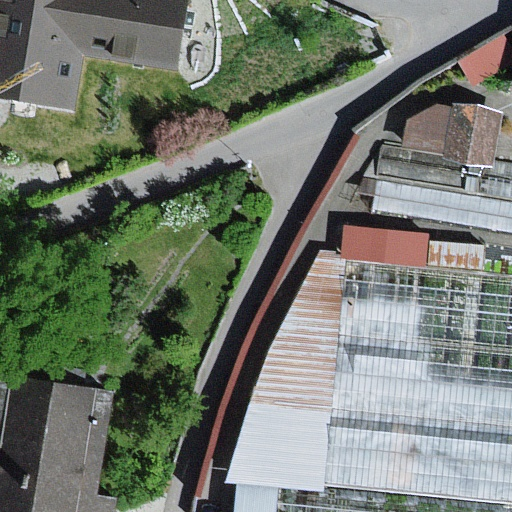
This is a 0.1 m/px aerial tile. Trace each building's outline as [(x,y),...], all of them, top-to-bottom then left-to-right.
[(0,0),(0,104),(80,117),(90,51),(189,66),(198,4),(173,0),(0,0)] [(496,34),(451,60),(465,84),(510,58),(496,34)] [(430,102),(400,119),(394,147),(486,163),(496,111),(471,103),(444,101),(444,105),(430,102)] [(336,226),(334,251),(475,265),(476,247),(420,241),(421,233),(336,226)] [(511,508),(511,268),(475,265),(334,251),(314,249),(258,355),(215,478),(228,480),(269,484),(511,508)] [(105,392),(1,375),(0,378),(0,511),(107,511),(109,502),(88,498),(105,392)] [(266,511),(269,484),(228,480),(224,511),(266,511)] [(511,511),(511,508),(269,484),(266,511),(511,511)]
